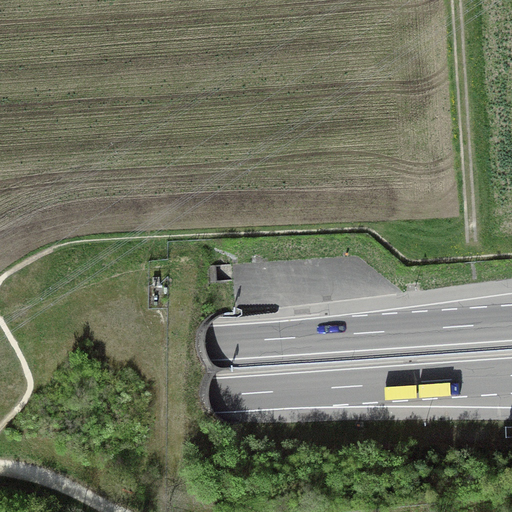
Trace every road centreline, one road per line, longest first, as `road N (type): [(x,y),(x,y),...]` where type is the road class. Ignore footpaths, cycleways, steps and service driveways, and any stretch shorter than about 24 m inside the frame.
road 1 (motorway): [(511,324),(0,358)]
road 2 (motorway): [(0,409),(511,376)]
road 3 (track): [(458,0),(472,257)]
road 4 (track): [(116,511),(0,466)]
